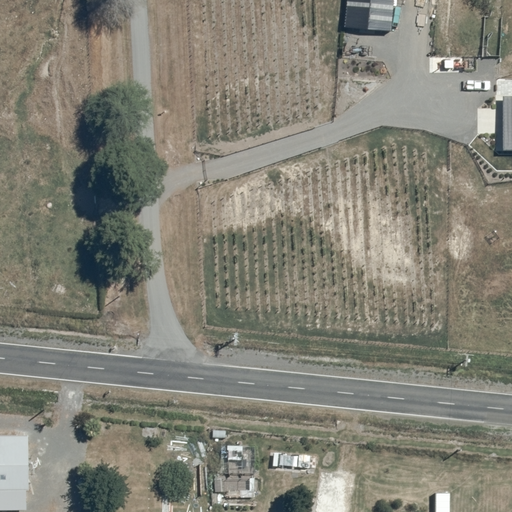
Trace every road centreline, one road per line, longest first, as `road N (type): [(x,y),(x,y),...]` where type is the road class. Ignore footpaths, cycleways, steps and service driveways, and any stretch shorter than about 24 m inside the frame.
road 1 (unclassified): [(165,373),(146,0)]
road 2 (unclassified): [(511,407),(165,373)]
road 3 (unclassified): [(165,373),(0,357)]
